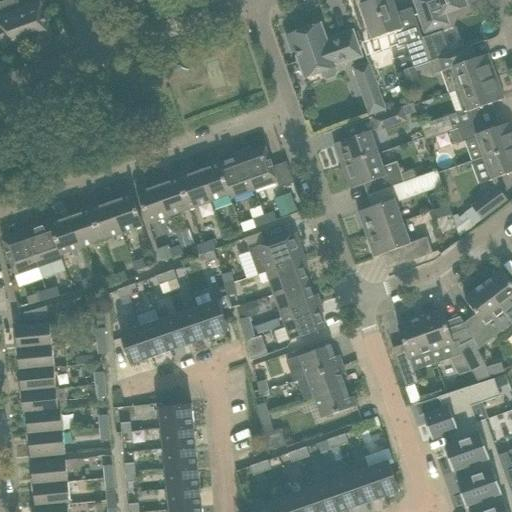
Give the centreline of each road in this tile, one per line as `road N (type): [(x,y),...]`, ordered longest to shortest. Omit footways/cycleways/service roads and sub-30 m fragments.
road 1 (residential): [(0,205),(293,110)]
road 2 (residential): [(226,511),(213,365),(131,389)]
road 3 (residential): [(360,293),(293,110)]
road 4 (residential): [(360,293),(437,264),(511,209)]
road 5 (residential): [(99,52),(252,1)]
